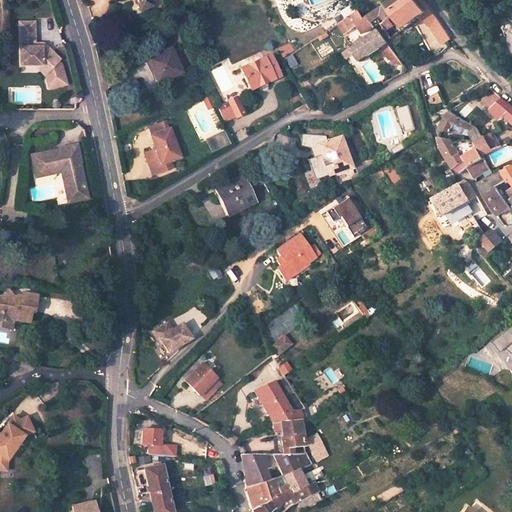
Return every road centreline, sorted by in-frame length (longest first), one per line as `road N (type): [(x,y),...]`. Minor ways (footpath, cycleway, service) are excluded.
road 1 (residential): [(117,216),(299,112),(329,118),(451,54),(483,67)]
road 2 (residential): [(247,511),(226,450),(117,388)]
road 3 (residential): [(117,388),(126,304),(117,216)]
road 4 (residential): [(511,228),(505,233),(467,177),(451,171),(430,120)]
road 5 (unknown): [(241,300),(149,404)]
road 6 (residential): [(127,511),(115,452),(117,388)]
